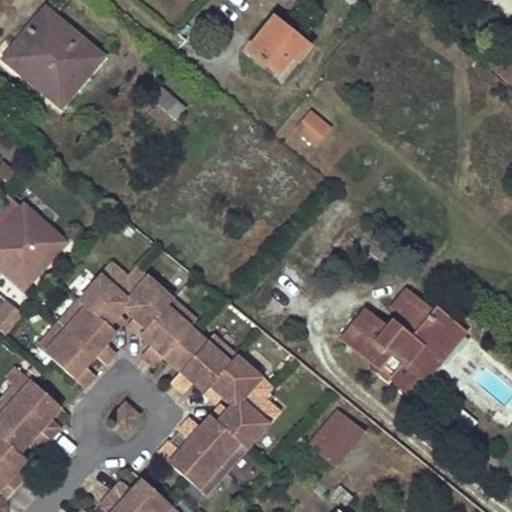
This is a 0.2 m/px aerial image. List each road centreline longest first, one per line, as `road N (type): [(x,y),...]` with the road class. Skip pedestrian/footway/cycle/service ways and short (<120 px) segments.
road 1 (unknown): [(493,511),(334,369),(319,326),(354,297)]
road 2 (residential): [(104,432),(127,452),(169,405),(121,363),(79,410)]
